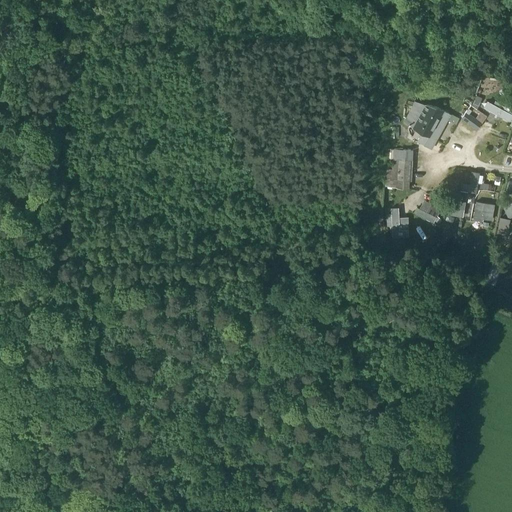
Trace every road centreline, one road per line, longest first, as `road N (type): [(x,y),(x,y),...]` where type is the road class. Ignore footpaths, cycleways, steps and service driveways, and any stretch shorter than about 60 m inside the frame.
road 1 (track): [(474,300),(439,511)]
road 2 (track): [(511,171),(447,154),(429,192),(471,203)]
